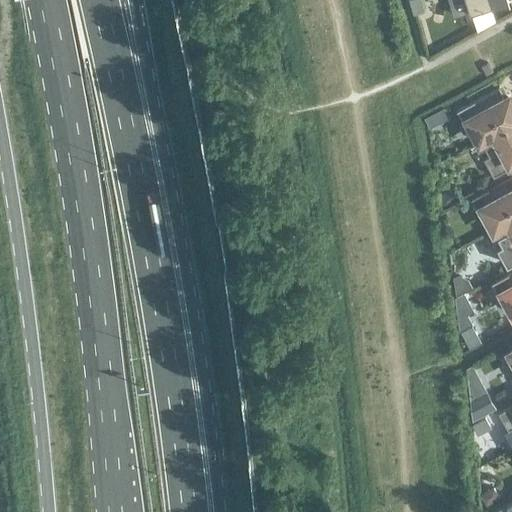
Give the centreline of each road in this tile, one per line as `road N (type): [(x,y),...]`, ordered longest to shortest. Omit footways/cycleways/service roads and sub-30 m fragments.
road 1 (trunk): [(188,511),(142,210),(98,0)]
road 2 (trunk): [(222,511),(133,0)]
road 3 (trunk): [(42,0),(92,264),(115,511)]
road 4 (trunk): [(0,132),(35,362),(46,511)]
